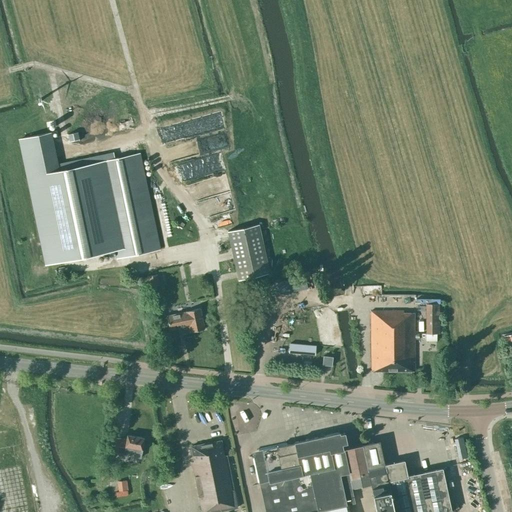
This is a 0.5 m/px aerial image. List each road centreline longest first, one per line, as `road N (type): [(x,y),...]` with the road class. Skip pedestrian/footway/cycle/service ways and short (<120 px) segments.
road 1 (tertiary): [(477,411),(0,361)]
road 2 (track): [(111,0),(147,133)]
road 3 (track): [(12,68),(30,64),(135,89)]
